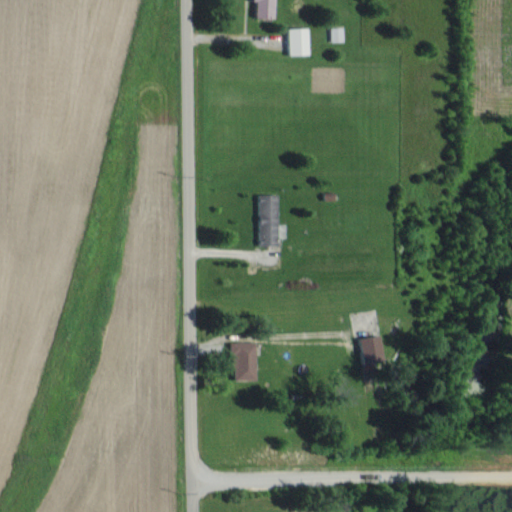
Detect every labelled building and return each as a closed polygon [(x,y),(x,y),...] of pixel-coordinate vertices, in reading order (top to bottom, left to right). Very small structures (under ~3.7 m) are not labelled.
[(249,0),(250,0),(253,0),(253,16),(271,16),(271,0),(249,0)] [(285,27),(285,54),(306,53),(305,26),(285,27)] [(275,244),(274,212),(268,212),(267,207),(262,207),(261,194),(255,194),(257,245),(275,244)] [(360,364),(380,361),(376,334),(357,337),(360,364)] [(229,379),(253,379),(252,340),(228,341),(229,379)]
